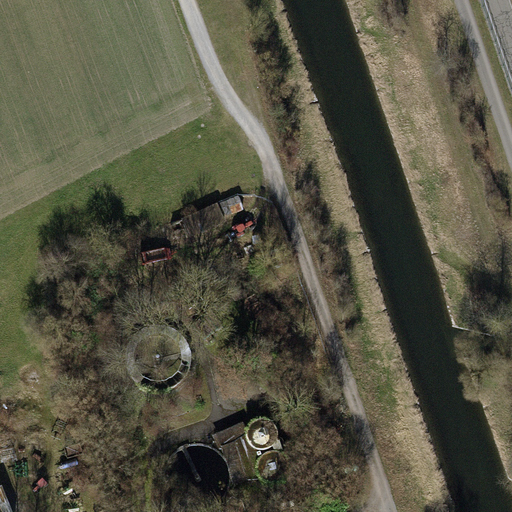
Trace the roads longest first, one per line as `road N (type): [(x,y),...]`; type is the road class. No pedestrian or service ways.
road 1 (track): [(188,0),(212,70),(262,144),(388,511)]
road 2 (unclassified): [(461,0),(511,148)]
